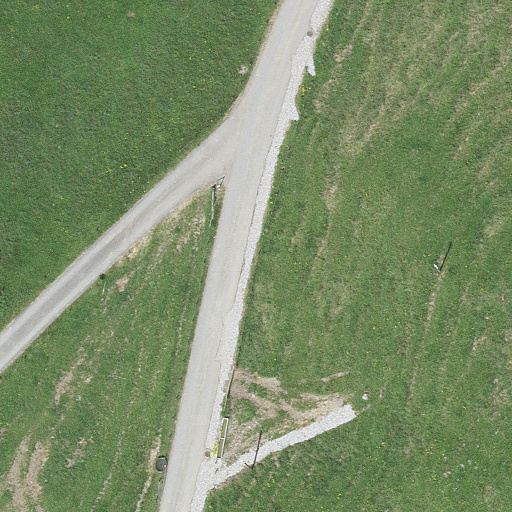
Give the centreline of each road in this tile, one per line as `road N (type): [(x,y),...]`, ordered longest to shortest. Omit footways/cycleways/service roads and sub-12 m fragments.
road 1 (track): [(242,173),(171,511)]
road 2 (track): [(0,355),(160,189),(242,173)]
road 3 (track): [(308,0),(242,173)]
